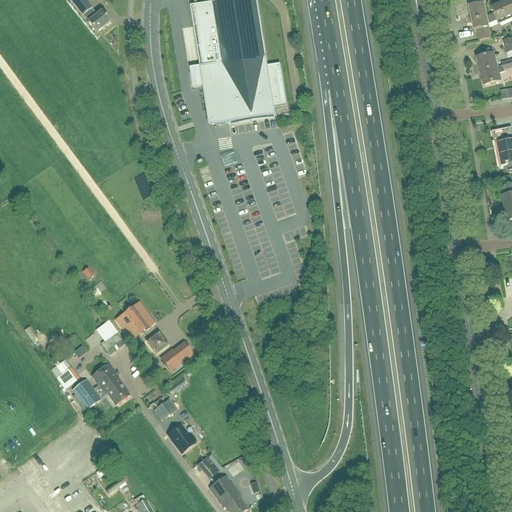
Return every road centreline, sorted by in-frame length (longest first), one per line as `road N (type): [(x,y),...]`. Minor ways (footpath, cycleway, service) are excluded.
road 1 (motorway): [(425,511),(350,0)]
road 2 (tertiary): [(291,487),(159,96),(152,0)]
road 3 (motorway): [(338,89),(398,511)]
road 4 (motorway): [(338,89),(346,431),(332,465),(291,487)]
road 5 (tertiary): [(499,511),(457,253)]
road 6 (tertiary): [(457,253),(435,121)]
road 7 (tertiary): [(435,121),(416,0)]
